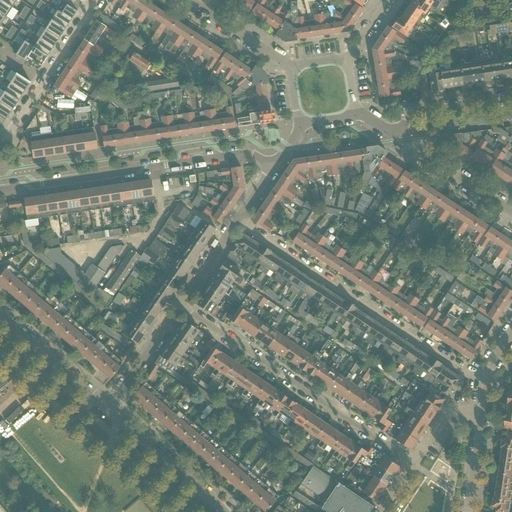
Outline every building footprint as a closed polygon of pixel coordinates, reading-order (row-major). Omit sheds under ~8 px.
[(0,0),(0,12),(5,16),(6,17),(12,20),(17,11),(12,8),(12,7),(0,0)] [(125,7),(130,10),(136,0),(122,0),(120,4),(118,8),(123,11),(125,7)] [(132,17),(137,20),(148,3),(144,0),(136,0),(130,10),(134,13),(132,17)] [(241,0),(239,5),(248,11),(254,3),(255,0),(241,0)] [(258,0),(251,13),(260,19),(270,5),(272,1),(272,0),(258,0)] [(341,2),(338,7),(343,10),(348,13),(356,19),(363,9),(348,0),(344,0),(343,3),(341,2)] [(412,0),(410,4),(427,15),(427,16),(429,12),(427,11),(428,9),(429,7),(430,6),(420,0),(412,0)] [(420,0),(430,6),(434,9),(438,12),(442,7),(448,7),(447,0),(420,0)] [(279,31),(276,35),(279,39),(283,40),(286,41),(287,41),(291,41),(296,40),(295,39),(300,38),(297,18),(297,2),(291,2),(291,14),(290,13),(279,31)] [(143,19),(148,22),(157,9),(148,3),(137,20),(141,23),(143,19)] [(270,5),(260,19),(269,25),(270,25),(275,17),(279,12),(281,7),(277,4),(274,8),(270,5)] [(410,4),(404,12),(419,22),(422,18),(424,20),(427,16),(410,4)] [(61,13),(61,14),(71,21),(71,20),(77,11),(67,5),(61,13)] [(150,29),(155,32),(166,15),(157,9),(148,22),(153,25),(150,29)] [(275,17),(270,25),(279,31),(290,13),(286,10),(283,14),(279,12),(275,17)] [(336,11),(333,16),(342,23),(348,31),(350,28),(356,19),(348,13),(343,10),(340,14),(336,11)] [(57,11),(51,20),(64,29),(65,30),(71,21),(61,14),(61,13),(57,11)] [(404,12),(399,20),(413,29),(416,31),(419,28),(416,26),(419,22),(404,12)] [(451,12),(447,18),(450,20),(451,21),(455,14),(451,12)] [(325,13),(319,14),(322,35),(333,34),(330,18),(325,18),(325,13)] [(313,20),(308,21),(311,37),(322,35),(319,14),(313,15),(313,20)] [(162,31),(167,35),(176,21),(166,15),(155,32),(159,35),(162,31)] [(100,20),(108,25),(110,20),(103,16),(100,20)] [(332,17),(330,18),(333,34),(348,31),(342,23),(333,16),(332,17)] [(302,17),(297,18),(300,38),(311,37),(308,21),(303,21),(302,17)] [(394,24),(392,27),(400,32),(407,37),(409,38),(411,34),(410,33),(413,29),(399,20),(397,18),(397,19),(395,18),(392,23),(394,24)] [(444,19),(439,24),(441,26),(445,28),(448,24),(444,19)] [(65,30),(51,20),(45,30),(59,39),(65,30)] [(96,21),(90,30),(104,39),(107,35),(111,37),(114,33),(96,21)] [(164,49),(169,52),(185,27),(176,21),(167,35),(171,38),(164,49)] [(110,26),(116,31),(120,26),(113,22),(110,26)] [(120,26),(116,31),(123,35),(126,30),(120,26)] [(387,26),(381,36),(395,45),(398,40),(401,43),(404,38),(387,26)] [(183,50),(185,47),(194,33),(185,27),(169,52),(173,55),(178,47),(183,50)] [(39,39),(53,48),(59,39),(45,30),(39,39)] [(90,30),(84,40),(101,51),(105,46),(101,44),(104,39),(90,30)] [(187,53),(192,56),(203,39),(194,33),(185,47),(189,49),(187,53)] [(132,34),(128,39),(135,43),(138,38),(132,34)] [(435,35),(430,41),(435,44),(439,38),(435,35)] [(381,36),(372,49),(383,51),(391,50),(395,45),(381,36)] [(138,38),(135,43),(141,47),(144,42),(138,38)] [(47,57),(53,48),(39,39),(33,47),(33,48),(47,57)] [(203,39),(192,56),(196,59),(193,63),(199,66),(203,59),(213,45),(203,39)] [(84,40),(78,49),(91,58),(94,53),(98,56),(101,51),(84,40)] [(33,48),(33,47),(24,41),(18,51),(15,55),(25,62),(28,57),(27,57),(33,48)] [(124,44),(116,57),(121,60),(129,47),(124,44)] [(213,45),(203,59),(208,62),(206,66),(210,69),(222,51),(213,45)] [(150,46),(147,51),(153,55),(157,50),(150,46)] [(47,57),(33,48),(27,57),(28,57),(41,66),(47,57)] [(78,49),(72,58),(90,70),(92,65),(88,63),(91,58),(78,49)] [(121,65),(139,77),(148,63),(150,64),(151,63),(131,49),(121,65)] [(383,51),(372,49),(374,65),(390,63),(390,57),(391,57),(394,56),(393,50),(391,50),(383,51)] [(407,49),(406,52),(423,58),(422,54),(407,49)] [(157,50),(153,55),(159,59),(162,54),(157,50)] [(220,70),(225,73),(234,59),(225,53),(213,70),(218,74),(220,70)] [(511,53),(501,54),(501,57),(504,79),(511,77),(511,59),(511,53)] [(497,62),(491,63),(494,80),(504,79),(501,57),(497,57),(497,62)] [(72,58),(66,68),(79,76),(82,72),(87,74),(90,70),(72,58)] [(169,59),(166,64),(171,67),(175,62),(169,59)] [(230,76),(234,79),(243,65),(234,59),(225,73),(222,77),(227,80),(230,76)] [(459,61),(460,65),(463,85),(473,83),(471,66),(470,63),(464,64),(464,60),(459,61)] [(486,61),(481,62),(484,82),(494,80),(491,63),(486,63),(486,61)] [(112,62),(108,69),(113,72),(117,65),(112,62)] [(175,62),(171,67),(178,72),(181,66),(175,62)] [(477,65),(471,66),(473,83),(484,82),(481,62),(477,63),(477,65)] [(390,63),(374,65),(376,76),(387,74),(396,73),(396,67),(392,67),(391,67),(390,63)] [(239,87),(247,80),(252,71),(243,65),(234,79),(237,81),(235,82),(239,87)] [(456,68),(450,69),(453,87),(463,85),(460,65),(456,66),(456,68)] [(239,87),(232,93),(236,98),(243,91),(254,84),(255,85),(265,83),(266,83),(266,82),(266,78),(265,75),(265,74),(264,72),(263,71),(260,68),(255,66),(252,71),(247,80),(239,87)] [(443,67),(439,67),(440,70),(440,72),(443,88),(453,87),(450,69),(444,70),(443,67)] [(66,68),(60,77),(73,86),(77,88),(78,88),(80,84),(76,81),(79,76),(66,68)] [(113,72),(108,69),(104,74),(110,78),(113,72)] [(187,70),(184,75),(190,79),(193,74),(187,70)] [(443,88),(440,70),(439,70),(439,72),(429,74),(432,92),(435,91),(435,93),(439,93),(439,91),(443,90),(443,88)] [(30,82),(16,73),(10,82),(24,92),(30,82)] [(387,74),(376,76),(378,87),(387,85),(394,84),(393,79),(394,79),(397,79),(396,73),(387,74)] [(193,74),(190,79),(196,83),(200,78),(193,74)] [(210,75),(207,80),(210,82),(216,86),(219,81),(212,77),(210,75)] [(73,86),(60,77),(53,86),(71,98),(75,92),(71,90),(73,86)] [(181,77),(141,83),(142,92),(182,86),(182,85),(181,77)] [(100,80),(96,87),(101,91),(105,84),(100,80)] [(216,86),(226,92),(229,87),(219,81),(216,86)] [(18,101),(24,92),(10,82),(4,92),(18,101)] [(249,100),(251,99),(267,97),(265,83),(255,85),(255,87),(256,88),(252,91),(246,94),(249,100)] [(387,85),(378,87),(379,98),(400,95),(399,89),(396,90),(395,90),(394,84),(387,85)] [(101,91),(96,87),(92,93),(98,96),(101,91)] [(213,88),(210,93),(223,100),(226,96),(213,88)] [(173,91),(162,93),(163,99),(174,97),(173,91)] [(0,102),(12,110),(18,101),(4,92),(0,97),(0,102)] [(162,93),(151,94),(152,101),(163,99),(162,93)] [(149,95),(141,96),(142,103),(152,101),(151,94),(149,95)] [(141,96),(130,98),(131,104),(142,103),(141,96)] [(267,97),(251,99),(252,106),(247,107),(248,113),(269,110),(267,97)] [(130,98),(119,100),(120,106),(131,104),(130,98)] [(12,110),(0,102),(0,115),(6,119),(12,110)] [(110,103),(104,110),(109,114),(114,108),(110,103)] [(42,106),(39,109),(46,114),(49,110),(42,106)] [(226,112),(221,113),(223,129),(235,127),(231,106),(226,107),(226,112)] [(215,109),(209,110),(213,130),(223,129),(221,113),(215,114),(215,109)] [(109,114),(104,110),(100,114),(105,119),(109,114)] [(204,116),(199,116),(202,132),(213,130),(209,110),(204,111),(204,116)] [(249,117),(237,118),(238,127),(239,127),(238,124),(243,123),(244,126),(263,123),(266,123),(271,122),(274,122),(273,110),(269,111),(249,114),(249,117)] [(140,125),(134,126),(136,142),(147,140),(144,120),(143,112),(138,113),(140,125)] [(193,112),(188,113),(191,134),(202,132),(199,116),(194,117),(193,112)] [(183,119),(178,120),(180,135),(191,134),(188,113),(182,114),(183,119)] [(161,122),(156,123),(158,139),(169,137),(166,116),(160,117),(161,122)] [(171,116),(166,116),(169,137),(180,135),(178,120),(172,120),(171,116)] [(150,119),(144,120),(147,140),(158,139),(156,123),(151,124),(150,119)] [(128,122),(122,123),(125,144),(136,142),(134,126),(128,127),(128,122)] [(117,129),(112,130),(115,145),(125,144),(122,123),(117,124),(117,129)] [(115,145),(112,130),(107,130),(106,126),(100,126),(103,147),(115,145)] [(93,127),(82,129),(86,150),(96,148),(95,138),(93,127)] [(82,129),(72,130),(75,151),(86,150),(82,129)] [(72,130),(61,132),(65,153),(75,151),(72,130)] [(455,153),(459,156),(471,138),(470,137),(481,135),(480,131),(447,136),(444,137),(444,142),(445,146),(447,149),(450,152),(455,154),(455,153)] [(61,132),(51,134),(54,154),(65,153),(61,132)] [(51,134),(40,135),(44,156),(54,154),(51,134)] [(44,156),(40,135),(30,137),(31,143),(23,138),(23,139),(20,143),(32,151),(33,158),(44,156)] [(485,135),(482,140),(487,143),(490,145),(493,140),(485,135)] [(469,162),(471,158),(474,153),(474,152),(477,148),(473,145),(476,141),(471,138),(459,156),(469,162)] [(471,158),(480,164),(489,151),(484,148),(487,143),(482,140),(477,148),(474,152),(474,153),(471,158)] [(386,153),(383,149),(376,147),(371,146),(367,148),(367,149),(360,150),(363,166),(364,173),(356,190),(363,193),(367,184),(371,174),(378,165),(383,157),(386,153)] [(480,164),(489,170),(501,152),(496,149),(493,153),(489,151),(480,164)] [(360,150),(349,152),(352,173),(360,171),(359,167),(363,166),(360,150)] [(349,152),(339,153),(341,170),(348,169),(348,173),(352,173),(349,152)] [(495,161),(489,170),(499,176),(504,167),(508,162),(503,159),(505,156),(506,155),(501,152),(495,161)] [(339,153),(328,155),(331,176),(338,175),(338,170),(341,170),(339,153)] [(328,155),(318,156),(320,173),(321,173),(326,172),(327,176),(331,176),(328,155)] [(318,156),(307,158),(310,175),(310,179),(313,182),(317,182),(316,180),(317,180),(318,179),(322,179),(321,173),(320,173),(318,156)] [(367,184),(366,184),(377,189),(379,184),(379,182),(383,176),(392,163),(383,157),(378,165),(371,174),(367,184)] [(293,160),(290,165),(305,176),(306,175),(310,175),(307,158),(293,160)] [(504,167),(499,176),(507,182),(511,174),(511,164),(511,165),(508,162),(504,167)] [(402,169),(392,163),(383,176),(388,179),(385,184),(390,187),(402,169)] [(290,165),(283,175),(291,181),(296,184),(299,180),(303,182),(307,177),(305,176),(290,165)] [(241,167),(220,170),(221,176),(226,176),(226,181),(232,180),(242,178),(241,167)] [(401,188),(405,190),(414,177),(404,171),(392,189),(398,192),(401,188)] [(283,175),(277,184),(294,196),(297,192),(293,188),(296,184),(291,181),(283,175)] [(410,194),(414,197),(423,183),(414,177),(405,190),(405,191),(402,195),(408,199),(410,194)] [(228,184),(227,187),(231,190),(240,196),(244,190),(242,178),(232,180),(233,184),(228,184)] [(153,202),(152,193),(150,180),(140,182),(143,203),(153,202)] [(143,203),(140,182),(129,184),(132,205),(143,203)] [(423,183),(414,197),(419,200),(416,204),(417,205),(420,207),(427,197),(432,189),(423,183)] [(132,205),(129,184),(119,185),(122,206),(132,205)] [(222,184),(219,189),(223,191),(220,196),(233,205),(240,196),(231,190),(227,187),(222,184)] [(277,184),(271,193),(283,202),(288,205),(291,201),(294,196),(277,184)] [(111,208),(122,206),(119,185),(108,187),(111,208)] [(108,187),(98,188),(101,209),(111,208),(108,187)] [(87,190),(91,211),(101,209),(98,188),(87,190)] [(427,197),(420,207),(425,210),(424,212),(428,215),(432,209),(441,196),(432,189),(427,197)] [(87,190),(77,191),(80,213),(91,211),(87,190)] [(77,191),(66,193),(69,214),(80,213),(77,191)] [(59,216),(69,214),(66,193),(56,194),(59,216)] [(271,193),(264,203),(282,215),(285,210),(280,207),(283,202),(271,193)] [(56,194),(45,196),(48,217),(59,216),(56,194)] [(213,198),(209,203),(213,206),(218,209),(219,209),(227,214),(233,205),(220,196),(218,194),(215,199),(213,198)] [(45,196),(35,198),(38,219),(48,217),(45,196)] [(364,214),(363,215),(370,219),(383,199),(378,196),(367,211),(366,210),(364,213),(364,214)] [(441,196),(432,209),(437,212),(434,216),(435,217),(439,219),(445,210),(451,202),(441,196)] [(35,198),(24,199),(24,201),(27,220),(38,219),(35,198)] [(196,198),(191,204),(196,207),(199,203),(200,201),(196,198)] [(360,200),(355,210),(357,211),(363,215),(364,214),(364,213),(369,204),(360,200)] [(445,210),(439,219),(443,222),(446,218),(447,219),(451,221),(460,208),(451,202),(445,210)] [(264,203),(258,212),(271,221),(274,216),(279,219),(282,215),(264,203)] [(178,204),(172,212),(183,220),(189,211),(178,204)] [(207,207),(203,212),(212,218),(221,224),(227,214),(219,209),(218,209),(213,206),(210,210),(207,207)] [(420,207),(414,217),(419,220),(425,210),(420,207)] [(303,208),(300,214),(305,217),(309,212),(303,208)] [(453,229),(458,232),(469,214),(460,208),(451,221),(456,225),(453,229)] [(285,210),(282,215),(290,220),(293,215),(285,210)] [(258,212),(252,221),(269,233),(273,228),(268,225),(271,221),(258,212)] [(145,221),(149,223),(153,217),(150,214),(145,221)] [(172,214),(166,222),(176,229),(177,228),(180,223),(183,225),(185,222),(172,214)] [(305,217),(300,214),(295,221),(300,224),(305,217)] [(465,231),(470,234),(479,220),(469,214),(458,232),(462,235),(465,231)] [(375,216),(372,221),(378,224),(381,220),(375,216)] [(364,219),(361,224),(368,228),(371,223),(364,219)] [(201,220),(195,229),(209,238),(212,235),(213,235),(216,230),(201,220)] [(479,220),(470,234),(474,236),(471,240),(472,241),(476,244),(483,235),(488,226),(479,220)] [(166,222),(160,231),(173,240),(175,237),(172,235),(176,229),(166,222)] [(192,233),(189,238),(203,247),(205,247),(207,244),(206,242),(209,238),(195,229),(187,223),(184,227),(192,233)] [(371,223),(368,228),(373,232),(377,227),(371,223)] [(387,224),(384,229),(391,233),(394,228),(387,224)] [(294,225),(288,233),(293,236),(298,228),(294,225)] [(292,242),(302,248),(311,235),(306,231),(309,228),(304,225),(292,242)] [(394,228),(391,233),(397,237),(400,232),(394,228)] [(486,244),(490,247),(499,234),(490,228),(478,245),(483,248),(486,244)] [(281,229),(278,234),(282,237),(286,232),(281,229)] [(160,231),(158,234),(171,243),(173,240),(160,231)] [(383,231),(380,236),(386,240),(389,235),(383,231)] [(322,237),(311,254),(320,260),(329,247),(334,238),(325,232),(322,237)] [(231,252),(227,258),(235,263),(236,262),(238,259),(239,257),(236,255),(239,251),(239,250),(242,252),(250,239),(244,235),(243,234),(231,252)] [(302,248),(311,254),(322,237),(318,234),(315,238),(311,235),(302,248)] [(492,254),(497,258),(508,240),(499,234),(490,247),(495,250),(492,254)] [(389,235),(386,240),(392,244),(396,239),(389,235)] [(406,236),(403,240),(409,245),(412,240),(406,236)] [(189,238),(183,246),(197,256),(200,252),(201,252),(203,249),(203,248),(203,247),(189,238)] [(154,239),(148,248),(159,256),(171,264),(173,261),(163,254),(167,248),(154,239)] [(250,239),(242,252),(245,254),(245,255),(242,260),(246,263),(258,244),(257,244),(250,239)] [(401,243),(399,245),(406,250),(409,245),(403,240),(402,241),(401,243)] [(412,240),(409,245),(415,249),(418,244),(412,240)] [(503,248),(497,258),(501,260),(504,256),(509,259),(511,254),(511,242),(509,240),(503,248)] [(29,242),(24,245),(30,250),(34,246),(29,242)] [(172,252),(177,255),(191,265),(192,264),(193,264),(195,261),(194,260),(197,256),(183,246),(178,243),(172,252)] [(258,244),(246,263),(250,265),(253,260),(257,263),(266,249),(259,244),(258,244)] [(409,245),(406,250),(412,254),(413,251),(415,249),(409,245)] [(34,246),(30,250),(35,255),(39,251),(35,248),(35,247),(34,246)] [(320,260),(329,266),(341,249),(336,246),(334,250),(329,247),(320,260)] [(147,247),(143,253),(151,258),(149,261),(154,264),(159,256),(148,248),(147,247)] [(49,249),(44,255),(50,260),(53,263),(61,253),(60,248),(49,249)] [(110,248),(109,249),(107,252),(116,258),(119,253),(110,248)] [(420,253),(427,258),(430,252),(424,248),(420,253)] [(260,265),(257,270),(262,273),(274,255),(274,254),(266,249),(257,263),(260,265)] [(329,266),(338,272),(347,259),(343,256),(345,252),(341,249),(329,266)] [(113,295),(140,256),(130,250),(104,288),(113,295)] [(39,251),(35,255),(40,259),(44,255),(39,251)] [(107,252),(103,257),(112,263),(116,258),(107,252)] [(430,252),(427,258),(433,262),(436,257),(430,252)] [(61,253),(53,263),(55,265),(58,268),(65,257),(61,253)] [(143,253),(135,264),(136,264),(143,269),(149,261),(151,258),(143,253)] [(416,253),(409,263),(411,264),(418,254),(416,253)] [(44,255),(40,259),(46,264),(50,260),(44,255)] [(173,261),(171,264),(185,274),(188,270),(189,270),(192,267),(191,265),(177,255),(173,261)] [(274,255),(262,273),(266,275),(269,270),(273,273),(282,260),(274,255)] [(416,260),(423,265),(426,260),(419,255),(416,260)] [(469,260),(478,266),(481,261),(472,255),(469,260)] [(65,257),(58,268),(60,270),(63,272),(70,261),(65,257)] [(103,257),(100,262),(109,268),(112,263),(103,257)] [(227,258),(219,270),(234,280),(240,284),(243,280),(237,276),(237,275),(239,272),(240,271),(233,266),(235,263),(227,258)] [(338,272),(348,279),(359,261),(354,258),(352,262),(347,259),(338,272)] [(50,260),(46,264),(51,269),(55,265),(53,263),(50,260)] [(275,276),(273,280),(278,283),(281,278),(289,265),(282,260),(273,273),(276,275),(275,276)] [(426,260),(423,265),(429,269),(432,264),(426,260)] [(439,265),(446,269),(449,264),(442,260),(439,265)] [(70,261),(63,272),(66,274),(68,276),(75,265),(70,261)] [(348,279),(357,285),(366,271),(361,268),(364,264),(359,261),(348,279)] [(100,262),(96,267),(105,273),(109,268),(100,262)] [(467,262),(461,272),(466,275),(472,266),(467,262)] [(481,269),(487,273),(490,267),(484,263),(481,269)] [(84,274),(77,284),(91,293),(105,273),(96,267),(91,264),(84,274)] [(171,264),(165,273),(179,282),(181,282),(183,279),(183,277),(185,274),(171,264)] [(449,264),(446,269),(452,274),(455,269),(449,264)] [(0,284),(5,289),(18,274),(9,265),(4,271),(0,275),(0,284)] [(55,265),(51,269),(57,274),(60,270),(58,268),(55,265)] [(75,265),(68,276),(71,279),(72,280),(80,270),(75,265)] [(281,278),(278,283),(281,285),(284,280),(288,283),(297,270),(289,265),(281,278)] [(434,273),(441,277),(445,272),(438,267),(434,273)] [(490,267),(487,273),(493,277),(497,271),(490,267)] [(60,270),(57,274),(62,278),(66,274),(63,272),(60,270)] [(80,270),(72,280),(76,283),(77,284),(84,274),(80,270)] [(219,270),(212,279),(228,289),(234,293),(237,289),(231,285),(234,280),(219,270)] [(291,285),(288,290),(293,293),(305,275),(297,270),(288,283),(291,285)] [(357,285),(366,291),(377,273),(374,271),(371,274),(366,271),(357,285)] [(445,272),(441,277),(447,280),(451,282),(454,277),(450,275),(445,272)] [(466,275),(461,272),(457,278),(462,281),(466,275)] [(165,273),(159,282),(173,291),(176,287),(178,287),(180,284),(179,283),(179,282),(165,273)] [(366,291),(375,297),(384,283),(380,280),(382,277),(377,273),(366,291)] [(15,297),(28,282),(18,274),(5,289),(11,293),(10,294),(14,297),(15,297)] [(66,274),(62,278),(67,283),(71,279),(68,276),(66,274)] [(130,275),(124,284),(128,287),(135,278),(130,275)] [(305,275),(293,293),(296,295),(299,290),(304,293),(312,280),(311,279),(305,275)] [(502,275),(499,280),(500,280),(506,284),(509,280),(503,276),(502,275)] [(71,279),(67,283),(73,287),(76,283),(72,280),(71,279)] [(225,294),(228,289),(212,279),(207,287),(222,298),(225,294)] [(306,295),(301,303),(306,307),(311,298),(320,285),(312,280),(304,293),(306,295)] [(455,281),(448,291),(459,298),(465,288),(455,281)] [(24,305),(37,290),(28,282),(15,297),(16,298),(15,298),(19,301),(20,301),(24,305)] [(153,286),(151,289),(167,300),(170,296),(171,296),(174,293),(173,292),(173,291),(159,282),(156,285),(156,286),(155,287),(153,286)] [(497,289),(494,293),(508,303),(511,296),(511,291),(496,282),(493,286),(497,289)] [(76,283),(73,287),(78,292),(81,289),(82,288),(80,287),(77,284),(76,283)] [(375,297),(384,303),(396,286),(391,283),(389,286),(384,283),(375,297)] [(311,298),(306,307),(310,309),(315,301),(316,301),(319,303),(327,290),(320,285),(311,298)] [(384,303),(394,309),(403,295),(398,292),(400,289),(396,286),(384,303)] [(143,296),(147,299),(161,309),(162,308),(163,308),(165,305),(165,304),(167,300),(151,289),(150,288),(149,287),(143,296)] [(219,302),(222,298),(207,287),(201,295),(219,308),(226,312),(231,316),(234,311),(219,302)] [(81,289),(78,292),(84,297),(87,293),(82,288),(81,289)] [(98,288),(92,297),(105,306),(106,306),(112,298),(112,297),(103,291),(98,288)] [(228,289),(225,294),(239,303),(242,299),(228,289)] [(34,313),(47,298),(37,290),(24,305),(34,313)] [(321,306),(319,310),(323,313),(327,308),(335,295),(327,290),(319,303),(322,305),(321,306)] [(251,291),(247,297),(255,302),(259,297),(251,291)] [(87,293),(84,297),(89,301),(92,297),(87,293)] [(118,293),(114,298),(119,302),(121,303),(123,300),(124,298),(124,297),(123,296),(118,293)] [(456,300),(447,293),(444,298),(453,304),(456,300)] [(487,296),(484,300),(502,312),(508,303),(494,293),(491,298),(487,296)] [(394,309),(403,315),(414,297),(410,294),(407,298),(403,295),(394,309)] [(195,304),(213,317),(219,308),(201,295),(195,304)] [(327,308),(323,313),(327,316),(330,311),(334,313),(343,300),(335,295),(327,308)] [(502,312),(484,300),(477,296),(471,305),(496,321),(502,312)] [(92,297),(89,301),(94,306),(98,302),(92,297)] [(263,297),(257,306),(257,307),(261,309),(266,300),(267,300),(263,297)] [(403,315),(412,321),(421,307),(416,304),(419,300),(414,297),(403,315)] [(43,321),(56,306),(47,298),(34,313),(43,321)] [(144,304),(141,308),(155,317),(158,314),(160,314),(162,311),(161,309),(147,299),(144,304)] [(236,313),(230,321),(239,327),(249,313),(247,312),(243,310),(247,304),(249,301),(245,299),(243,302),(236,313)] [(456,300),(453,304),(456,306),(463,310),(466,306),(459,301),(456,299),(456,300)] [(337,316),(334,320),(339,323),(342,319),(351,305),(345,301),(343,300),(334,313),(337,315),(337,316)] [(98,302),(94,306),(100,311),(103,307),(98,302)] [(136,305),(130,313),(135,316),(135,317),(149,326),(150,326),(151,326),(153,323),(153,321),(155,317),(141,308),(136,305)] [(342,319),(339,323),(342,326),(346,321),(347,322),(350,324),(359,311),(359,310),(358,309),(351,305),(342,319)] [(53,329),(66,314),(56,306),(43,321),(49,326),(48,326),(52,330),(52,329),(53,329)] [(249,313),(239,327),(244,330),(245,329),(247,331),(259,313),(262,310),(260,309),(257,307),(257,306),(251,315),(249,313)] [(421,307),(412,321),(421,327),(427,319),(433,310),(428,306),(425,310),(421,307)] [(466,306),(463,310),(469,314),(472,309),(466,306)] [(106,310),(101,317),(105,320),(110,313),(106,310)] [(259,313),(247,331),(250,332),(249,333),(254,337),(263,323),(259,320),(262,315),(264,311),(262,310),(259,313)] [(282,310),(274,323),(277,325),(285,312),(282,310)] [(351,329),(349,330),(355,334),(358,329),(366,316),(359,311),(350,324),(353,326),(352,326),(351,329)] [(424,329),(433,335),(442,321),(438,318),(440,314),(435,311),(424,329)] [(226,312),(220,321),(225,325),(231,316),(226,312)] [(475,318),(481,322),(484,318),(478,313),(475,318)] [(62,338),(75,322),(66,314),(53,329),(53,330),(57,334),(57,333),(62,338)] [(442,321),(433,335),(442,341),(452,327),(455,322),(457,320),(447,314),(445,317),(442,321)] [(289,316),(287,319),(294,324),(296,320),(289,316)] [(358,329),(355,334),(358,336),(360,333),(361,331),(365,334),(366,334),(374,321),(366,316),(358,329)] [(135,317),(129,326),(143,335),(146,331),(148,331),(150,328),(149,327),(149,326),(135,317)] [(484,318),(481,322),(487,326),(490,322),(484,318)] [(258,338),(261,340),(274,323),(270,320),(267,325),(263,323),(254,337),(257,339),(258,338)] [(184,321),(178,329),(197,342),(200,344),(199,345),(203,347),(209,338),(199,331),(184,321)] [(366,339),(365,341),(370,344),(373,339),(381,326),(374,321),(366,334),(365,334),(368,336),(368,337),(366,339)] [(72,346),(85,331),(75,322),(62,338),(72,346)] [(264,344),(268,347),(278,333),(274,330),(277,325),(274,323),(261,340),(265,343),(264,344)] [(289,333),(277,351),(280,353),(279,354),(283,357),(292,343),(293,343),(296,338),(292,335),(298,326),(294,324),(290,330),(291,330),(289,333)] [(143,335),(129,326),(123,335),(138,345),(141,341),(141,339),(143,335)] [(373,339),(370,344),(374,347),(377,349),(381,344),(389,331),(388,330),(382,326),(373,339)] [(442,341),(452,347),(463,330),(459,327),(456,331),(452,327),(442,341)] [(277,333),(268,347),(273,349),(273,348),(277,351),(289,333),(291,330),(290,330),(287,328),(285,330),(282,335),(278,333),(277,333)] [(328,329),(325,333),(330,336),(334,331),(328,328),(328,329)] [(178,329),(172,338),(187,348),(190,344),(196,349),(199,345),(200,344),(197,342),(178,329)] [(312,330),(309,334),(317,339),(320,335),(312,330)] [(452,347),(461,353),(470,340),(465,337),(468,333),(463,330),(452,347)] [(81,354),(94,339),(85,331),(72,346),(81,354)] [(384,346),(380,352),(384,355),(397,336),(389,331),(381,344),(384,346)] [(292,343),(283,357),(287,360),(288,359),(292,361),(304,343),(306,340),(305,340),(307,337),(304,335),(300,340),(296,338),(293,343),(292,343)] [(397,336),(384,355),(389,358),(393,352),(396,354),(404,341),(397,336)] [(172,338),(166,347),(188,362),(191,357),(184,353),(187,348),(172,338)] [(214,341),(209,338),(203,347),(208,350),(214,341)] [(91,362),(104,347),(94,339),(81,354),(86,358),(86,359),(90,362),(91,362)] [(470,340),(461,353),(470,360),(482,342),(477,339),(475,343),(470,340)] [(304,343),(292,361),(295,363),(294,364),(299,367),(308,354),(308,353),(304,350),(303,350),(309,342),(306,340),(304,343)] [(319,353),(307,371),(310,374),(309,375),(314,377),(323,363),(319,361),(323,356),(325,353),(332,344),(332,343),(328,340),(327,341),(325,344),(321,350),(319,352),(319,353)] [(399,356),(396,361),(400,364),(412,346),(404,341),(396,354),(399,356)] [(349,342),(346,346),(353,350),(356,346),(349,342)] [(122,357),(125,360),(136,347),(132,344),(122,357)] [(356,346),(353,350),(361,356),(364,351),(356,346)] [(412,346),(400,364),(404,366),(407,362),(411,364),(420,351),(412,346)] [(100,370),(113,355),(104,347),(91,362),(91,363),(95,366),(100,370)] [(188,362),(166,347),(154,364),(185,384),(196,368),(187,362),(188,362)] [(207,363),(211,366),(220,353),(212,347),(198,369),(201,371),(207,363)] [(308,354),(299,367),(303,370),(303,369),(307,371),(319,353),(319,352),(321,350),(317,348),(311,355),(308,353),(308,354)] [(420,351),(411,364),(414,367),(412,370),(411,371),(416,374),(419,369),(427,356),(420,351)] [(213,379),(213,380),(227,359),(224,356),(224,355),(220,353),(211,366),(215,369),(209,377),(213,379)] [(110,378),(123,363),(113,355),(100,370),(110,378)] [(323,363),(314,377),(318,380),(318,379),(322,382),(338,358),(334,355),(327,366),(323,363)] [(338,358),(322,382),(325,384),(324,385),(329,388),(338,374),(334,370),(342,358),(339,356),(338,357),(338,358)] [(419,369),(416,374),(419,377),(420,375),(422,372),(423,372),(427,375),(436,361),(435,360),(428,356),(427,356),(419,369)] [(188,362),(187,362),(196,368),(199,363),(191,357),(188,362)] [(208,386),(207,388),(213,392),(221,380),(219,378),(222,374),(226,376),(235,363),(231,360),(230,361),(227,359),(213,380),(213,379),(208,386)] [(351,370),(349,374),(352,376),(354,373),(361,364),(357,361),(354,366),(351,370)] [(427,375),(423,379),(427,381),(431,385),(434,380),(443,367),(444,366),(436,361),(427,375)] [(225,388),(228,390),(242,369),(239,367),(239,366),(235,363),(226,376),(230,379),(225,388)] [(153,366),(146,377),(150,380),(157,369),(153,366)] [(434,380),(431,385),(435,387),(438,382),(439,383),(442,385),(443,384),(451,372),(443,367),(434,380)] [(333,389),(337,392),(349,374),(351,370),(348,368),(342,376),(338,374),(329,388),(333,390),(333,389)] [(237,384),(241,387),(250,373),(246,370),(245,371),(242,369),(228,390),(231,392),(237,384)] [(353,384),(344,398),(348,401),(348,400),(352,402),(366,381),(369,376),(372,371),(368,369),(362,379),(358,376),(353,384)] [(442,390),(441,391),(447,395),(459,377),(451,372),(443,384),(442,385),(445,387),(444,387),(442,390)] [(240,398),(243,400),(257,379),(254,377),(254,376),(250,373),(241,387),(245,390),(240,398)] [(349,374),(337,392),(340,394),(339,395),(344,398),(353,384),(358,376),(354,373),(352,376),(349,374)] [(402,377),(399,382),(402,384),(405,386),(408,381),(405,379),(402,377)] [(252,394),(256,397),(265,383),(261,381),(260,382),(257,379),(243,400),(246,402),(252,394)] [(378,388),(381,391),(382,390),(382,389),(383,390),(385,387),(388,382),(384,379),(378,388)] [(415,387),(410,396),(412,397),(419,402),(419,401),(435,412),(443,399),(439,396),(435,394),(432,392),(413,380),(410,384),(415,387)] [(200,381),(198,384),(206,389),(207,388),(208,386),(200,381)] [(366,381),(352,402),(355,404),(354,405),(359,408),(369,394),(364,391),(367,387),(367,386),(369,383),(366,381)] [(388,382),(385,387),(392,391),(395,387),(396,387),(388,382)] [(142,406),(155,391),(146,383),(133,398),(142,406)] [(258,410),(272,390),(269,387),(269,386),(265,383),(256,397),(260,400),(255,408),(258,410)] [(272,390),(258,410),(261,412),(263,409),(268,412),(271,407),(280,394),(276,391),(276,392),(272,390)] [(152,414),(165,399),(155,391),(142,406),(147,410),(147,411),(151,414),(152,414)] [(369,394),(359,408),(363,411),(364,410),(367,413),(380,395),(379,394),(376,392),(372,397),(369,394)] [(412,397),(410,396),(404,392),(402,396),(409,401),(410,399),(412,397)] [(271,407),(268,412),(272,415),(268,420),(271,422),(273,420),(287,400),(284,397),(285,397),(280,394),(271,407)] [(224,395),(221,399),(228,404),(231,400),(224,395)] [(370,415),(374,419),(383,405),(384,404),(379,401),(383,397),(382,396),(380,395),(367,413),(370,415)] [(161,422),(174,407),(165,399),(152,414),(152,415),(156,418),(161,422)] [(383,405),(374,419),(382,424),(396,402),(393,399),(387,408),(383,405)] [(409,401),(406,406),(406,407),(414,411),(429,421),(435,412),(419,401),(419,402),(419,403),(418,405),(410,399),(409,401)] [(287,400),(273,420),(277,423),(279,420),(283,423),(286,417),(296,404),(291,401),(291,402),(287,400)] [(286,417),(283,423),(287,426),(285,428),(288,431),(302,410),(299,408),(300,407),(296,404),(286,417)] [(208,406),(202,413),(206,417),(212,410),(208,406)] [(171,430),(184,415),(174,407),(161,422),(171,430)] [(406,407),(403,412),(410,417),(408,421),(423,431),(429,421),(414,411),(406,407)] [(256,413),(253,418),(256,420),(261,412),(258,410),(256,413)] [(288,431),(282,438),(290,443),(294,437),(290,435),(292,433),(297,425),(301,428),(311,414),(306,411),(306,412),(302,410),(288,431)] [(300,439),(303,441),(318,420),(314,418),(315,417),(311,414),(301,428),(305,430),(300,439)] [(180,439),(193,423),(184,415),(171,430),(180,439)] [(392,416),(388,421),(417,440),(422,432),(423,431),(408,421),(405,425),(392,416)] [(382,424),(379,429),(397,441),(407,448),(410,450),(417,440),(388,421),(386,420),(385,419),(382,424)] [(318,420),(303,441),(307,443),(309,441),(313,443),(316,438),(326,424),(321,421),(321,422),(318,420)] [(190,447),(203,431),(193,423),(180,439),(185,443),(189,447),(189,446),(190,447)] [(318,451),(332,430),(329,428),(330,427),(326,424),(316,438),(320,441),(315,449),(318,451)] [(327,445),(331,448),(341,435),(336,432),(336,433),(332,430),(318,451),(322,454),(327,445)] [(199,455),(212,440),(203,431),(190,447),(194,451),(194,450),(199,455)] [(503,439),(502,446),(511,447),(511,433),(509,433),(508,440),(503,439)] [(333,461),(333,462),(347,441),(344,438),(345,437),(341,435),(331,448),(335,451),(330,459),(333,461)] [(209,463),(222,448),(212,440),(199,455),(209,463)] [(303,441),(299,448),(302,450),(307,443),(303,441)] [(342,456),(347,458),(356,445),(352,442),(351,443),(347,441),(333,462),(337,464),(342,456)] [(356,445),(347,458),(351,461),(345,470),(348,472),(363,450),(356,445)] [(368,446),(362,455),(371,461),(393,476),(399,466),(396,464),(369,446),(368,446)] [(502,446),(501,454),(502,456),(501,460),(511,461),(511,447),(502,446)] [(218,471),(231,456),(222,448),(209,463),(218,471)] [(308,450),(304,456),(311,461),(315,455),(308,450)] [(315,455),(311,461),(315,463),(317,461),(322,454),(318,451),(315,455)] [(228,479),(241,464),(231,456),(218,471),(223,475),(223,476),(227,479),(228,479)] [(499,466),(498,473),(511,475),(511,461),(501,460),(500,465),(499,466)] [(374,470),(372,474),(374,475),(387,484),(393,476),(371,461),(368,466),(374,470)] [(237,487),(250,472),(241,464),(228,479),(227,480),(232,483),(237,487)] [(354,466),(350,472),(356,476),(360,470),(354,466)] [(313,467),(300,486),(318,497),(330,478),(313,467)] [(247,496),(259,480),(250,472),(237,487),(247,496)] [(356,476),(350,472),(346,477),(352,481),(356,476)] [(498,473),(497,480),(498,481),(498,484),(497,486),(511,487),(511,475),(498,473)] [(366,477),(363,481),(369,484),(381,493),(387,484),(374,475),(371,480),(366,477)] [(256,504),(269,488),(259,480),(247,496),(256,504)] [(360,484),(360,485),(365,488),(362,493),(376,501),(381,493),(369,484),(363,481),(360,484)] [(368,511),(373,506),(338,483),(321,508),(325,511),(368,511)] [(495,492),(494,498),(510,501),(511,494),(511,487),(497,486),(497,487),(497,491),(495,492)] [(265,511),(278,497),(269,488),(256,504),(265,511)] [(295,491),(292,496),(316,511),(325,511),(321,508),(295,492),(295,491)] [(494,500),(493,507),(498,508),(497,511),(508,511),(510,501),(494,498),(494,500)]
